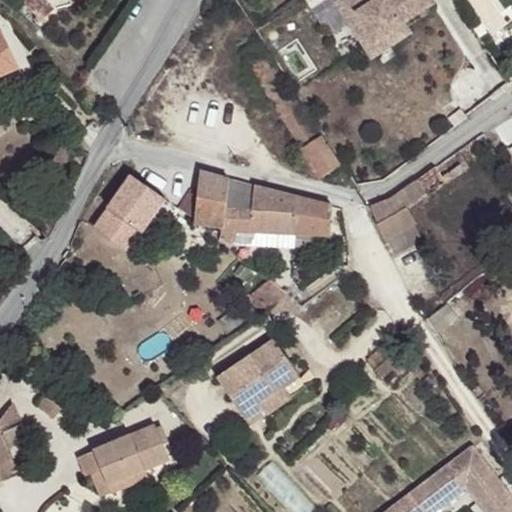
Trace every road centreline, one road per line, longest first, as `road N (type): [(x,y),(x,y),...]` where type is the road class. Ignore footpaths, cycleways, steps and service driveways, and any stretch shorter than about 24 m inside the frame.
road 1 (residential): [(511,99),(388,188),(347,200),(110,144)]
road 2 (residential): [(0,317),(110,144)]
road 3 (residential): [(110,144),(182,0)]
